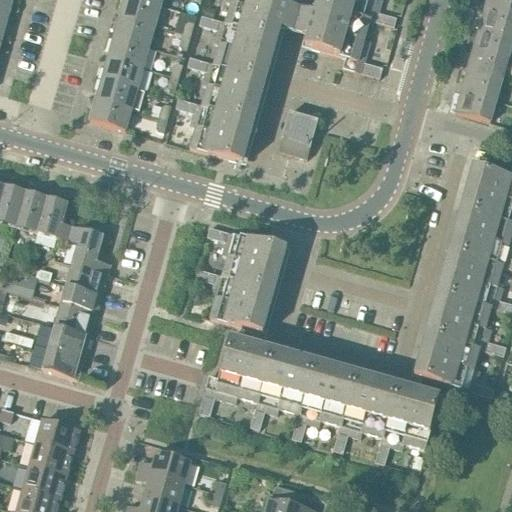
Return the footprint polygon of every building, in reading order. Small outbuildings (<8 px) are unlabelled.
[(0,0),(0,8),(10,11),(12,0),(0,0)] [(155,30),(161,10),(128,0),(124,0),(119,20),(155,30)] [(128,0),(161,10),(163,0),(128,0)] [(304,51),(326,57),(345,62),(343,72),(379,82),(382,71),(363,66),(369,45),(363,43),(369,23),(393,30),(396,21),(377,16),(381,3),(375,1),(375,0),(318,0),(314,17),(301,13),(287,9),(289,0),(226,0),(226,4),(231,6),(226,26),(201,19),(199,28),(218,34),(214,46),(220,48),(214,68),(190,61),(187,70),(206,75),(202,88),(208,89),(202,109),(178,102),(175,111),(194,117),(190,129),(196,131),(190,153),(243,168),(281,33),(293,37),(307,41),(304,51)] [(511,0),(486,0),(484,10),(511,18),(511,0)] [(0,30),(4,32),(10,11),(0,8),(0,30)] [(511,40),(511,18),(484,10),(478,31),(511,40)] [(149,51),(155,30),(119,20),(113,41),(149,51)] [(182,37),(190,40),(195,25),(190,23),(185,26),(182,37)] [(511,40),(478,31),(472,52),(508,62),(511,47),(511,40)] [(190,40),(182,37),(179,47),(181,51),(187,53),(190,40)] [(113,41),(107,61),(143,72),(149,51),(113,41)] [(502,83),(508,62),(472,52),(467,73),(502,83)] [(107,61),(101,82),(137,93),(143,72),(107,61)] [(170,78),(179,81),(183,67),(177,66),(173,68),(170,78)] [(496,103),(502,83),(467,73),(461,93),(496,103)] [(179,81),(170,78),(167,89),(169,93),(175,95),(179,81)] [(101,82),(95,102),(131,113),(132,111),(139,113),(144,94),(137,92),(137,93),(101,82)] [(496,103),(461,93),(455,115),(490,125),(496,103)] [(89,124),(97,127),(125,135),(131,113),(95,102),(89,124)] [(158,120),(167,123),(171,109),(166,107),(161,110),(158,120)] [(281,143),(278,155),(307,163),(310,152),(318,123),(289,115),(281,143)] [(167,123),(158,120),(155,130),(157,135),(163,136),(167,123)] [(414,381),(491,402),(494,392),(475,387),(479,375),(473,373),(479,353),(503,360),(505,351),(487,346),(490,333),(485,331),(490,312),(511,317),(511,307),(499,304),(502,291),(497,290),(502,270),(511,272),(511,262),(510,262),(511,256),(511,249),(508,248),(511,235),(511,181),(473,170),(414,381)] [(4,189),(0,204),(0,225),(15,230),(25,194),(4,189)] [(25,194),(15,230),(36,236),(46,200),(25,194)] [(61,227),(68,206),(46,200),(36,236),(67,244),(71,230),(61,227)] [(107,278),(110,268),(96,264),(104,239),(71,230),(67,244),(77,247),(70,268),(71,268),(107,278)] [(287,252),(209,231),(207,240),(225,246),(222,258),(227,260),(222,279),(198,272),(195,282),(214,287),(210,300),(216,301),(210,323),(263,337),(287,252)] [(26,269),(32,270),(36,267),(39,257),(30,255),(26,269)] [(11,277),(14,265),(12,262),(6,260),(2,274),(11,277)] [(101,299),(107,278),(71,268),(65,289),(101,299)] [(51,275),(41,272),(37,274),(35,279),(38,280),(49,283),(51,275)] [(38,280),(35,279),(31,278),(4,295),(32,302),(38,280)] [(95,319),(101,299),(65,289),(59,309),(95,319)] [(89,341),(95,319),(59,309),(53,330),(89,341)] [(83,361),(89,341),(53,330),(47,351),(83,361)] [(17,347),(19,338),(5,334),(3,343),(17,347)] [(19,338),(17,347),(40,353),(41,349),(31,347),(33,342),(19,338)] [(218,383),(209,380),(204,398),(199,416),(209,419),(214,401),(235,407),(237,401),(256,407),(250,431),(259,433),(264,415),(277,418),(278,413),(298,418),(291,442),(301,445),(306,427),(318,430),(320,424),(340,430),(333,454),(342,457),(347,438),(360,442),(362,436),(381,442),(374,466),(384,468),(389,450),(402,453),(403,448),(425,454),(440,401),(230,342),(218,383)] [(41,373),(77,383),(83,361),(47,351),(41,373)] [(496,404),(495,406),(504,409),(508,396),(499,394),(496,404)] [(2,413),(0,419),(0,422),(11,426),(13,416),(2,413)] [(36,447),(73,458),(79,434),(42,424),(36,447)] [(36,447),(29,470),(66,481),(73,458),(36,447)] [(138,475),(184,488),(190,465),(156,456),(152,469),(140,466),(138,475)] [(29,470),(23,494),(60,504),(66,481),(29,470)] [(178,510),(184,488),(138,475),(135,484),(147,488),(144,500),(178,510)] [(214,497),(222,499),(226,487),(217,484),(214,497)] [(264,511),(308,511),(281,504),(284,492),(276,490),(273,502),(268,501),(264,511)] [(23,494),(17,511),(57,511),(60,504),(23,494)] [(222,499),(214,497),(211,509),(219,511),(222,499)] [(177,511),(178,510),(144,500),(140,511),(136,511),(128,510),(127,511),(177,511)]
